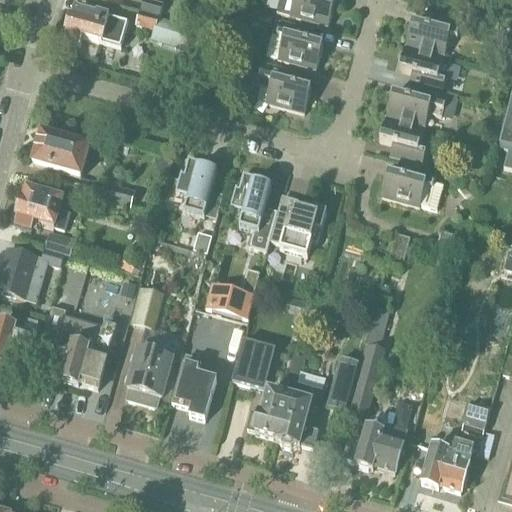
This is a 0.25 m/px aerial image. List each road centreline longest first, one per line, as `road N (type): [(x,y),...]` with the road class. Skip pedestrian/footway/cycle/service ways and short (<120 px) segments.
road 1 (residential): [(22,71),(333,157),(376,0)]
road 2 (residential): [(298,494),(0,408)]
road 3 (tertiary): [(0,445),(195,502)]
